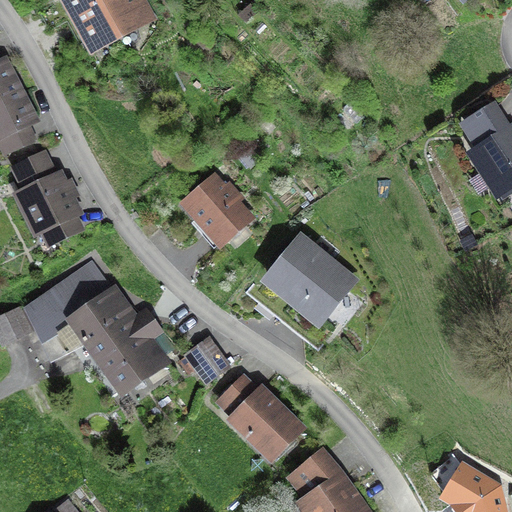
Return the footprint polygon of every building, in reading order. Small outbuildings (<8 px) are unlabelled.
[(144,0),(60,0),(54,4),(85,60),(156,22),(144,0)] [(0,98),(17,90),(4,64),(0,66),(0,98)] [(17,90),(0,98),(0,149),(5,159),(34,144),(27,131),(35,127),(17,90)] [(490,108),(454,129),(468,155),(460,159),(486,205),(511,190),(511,130),(511,129),(504,133),(490,108)] [(44,157),(14,173),(25,194),(7,203),(32,251),(78,227),(74,219),(79,217),(72,203),(78,200),(72,188),(67,191),(60,177),(56,180),(44,157)] [(249,222),(214,179),(176,210),(211,253),(249,222)] [(301,246),(269,282),(313,321),(345,285),(301,246)] [(114,293),(96,267),(22,316),(32,338),(42,352),(67,333),(64,329),(114,293)] [(114,293),(64,329),(67,333),(118,402),(167,367),(151,345),(160,338),(143,316),(136,322),(114,293)] [(21,313),(0,322),(0,346),(3,352),(32,338),(22,316),(21,313)] [(229,373),(208,346),(184,364),(204,391),(229,373)] [(269,469),(302,436),(258,392),(255,395),(242,382),(216,408),(230,421),(225,426),(269,469)] [(323,456),(288,485),(303,506),(294,511),(364,511),(345,482),(323,456)] [(504,511),(498,488),(461,466),(442,499),(460,509),(462,511),(504,511)]
